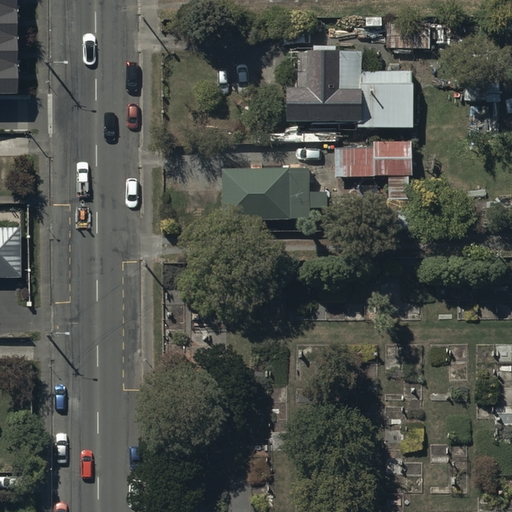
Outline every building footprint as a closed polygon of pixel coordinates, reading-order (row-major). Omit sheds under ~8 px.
[(16,0),(0,0),(0,98),(18,98),(16,0)] [(419,24),(386,24),(386,51),(393,51),(393,55),(410,55),(410,50),(419,50),(419,24)] [(312,53),(291,54),(292,91),(286,91),(286,124),(357,124),(357,131),(413,130),(413,72),(362,73),(362,54),(337,54),(337,48),(312,48),(312,53)] [(374,152),(337,153),(337,181),(389,179),(410,179),(413,180),(412,145),(374,146),(374,152)] [(307,171),(222,173),(223,223),(311,222),(310,212),(328,212),(328,196),(308,196),(307,171)] [(410,179),(389,179),(390,233),(418,232),(418,213),(411,213),(410,179)] [(18,229),(0,229),(0,278),(19,278),(18,229)]
